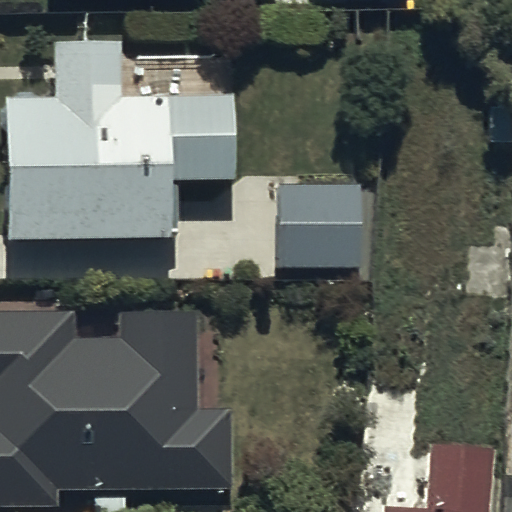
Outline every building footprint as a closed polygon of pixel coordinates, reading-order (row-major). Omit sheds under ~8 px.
[(50,115),(3,115),(3,256),(165,257),(165,199),(231,199),(230,113),(119,113),(119,59),(50,59),(50,115)] [(358,198),(274,198),(274,283),(358,284),(358,198)] [(417,304),(378,304),(377,386),(416,386),(417,304)] [(75,310),(0,310),(0,505),(58,505),(58,490),(233,489),(233,406),(200,406),(200,311),(120,311),(121,339),(75,339),(75,310)] [(491,511),(497,464),(426,457),(420,511),(491,511)]
